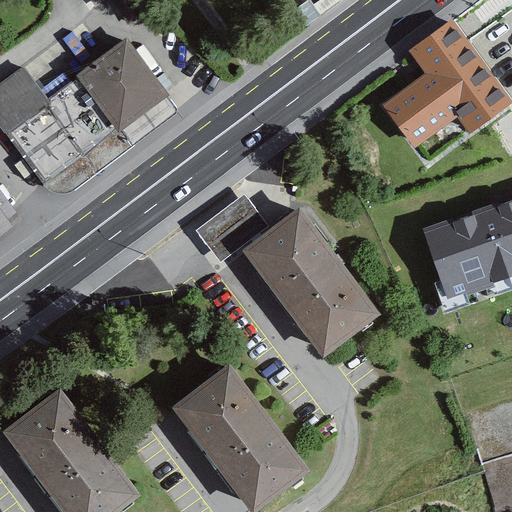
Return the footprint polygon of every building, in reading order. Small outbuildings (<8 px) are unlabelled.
[(432,78),(391,106),(423,152),(467,121),(478,137),(511,113),(511,95),(466,29),(420,61),(432,78)] [(0,82),(0,135),(8,134),(42,183),(50,193),(62,196),(77,190),(173,114),(173,109),(165,102),(172,97),(129,43),(48,103),(22,68),(0,82)] [(0,196),(0,229),(16,218),(0,196)] [(206,240),(221,260),(248,240),(270,225),(254,203),(249,197),(201,232),(206,240)] [(270,225),(248,240),(326,346),(347,330),(384,304),(306,198),(270,225)] [(511,198),(428,227),(454,305),(511,285),(511,198)] [(232,367),(178,403),(247,507),(250,511),(304,476),(232,367)] [(76,511),(122,511),(151,491),(66,377),(8,420),(11,423),(76,511)]
